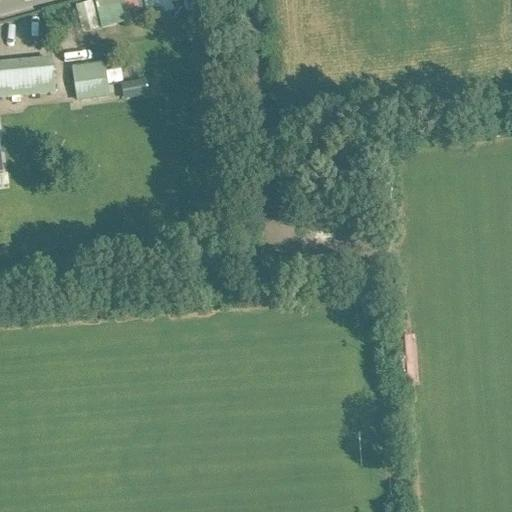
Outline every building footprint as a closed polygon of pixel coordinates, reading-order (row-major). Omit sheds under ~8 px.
[(132,0),(121,3),(122,8),(124,16),(143,11),(139,0),(132,0)] [(147,0),(152,17),(177,9),(174,0),(147,0)] [(0,65),(0,97),(55,93),(52,60),(0,65)] [(77,102),(111,97),(106,63),(72,68),(77,102)] [(129,83),(130,95),(153,93),(152,81),(129,83)]
